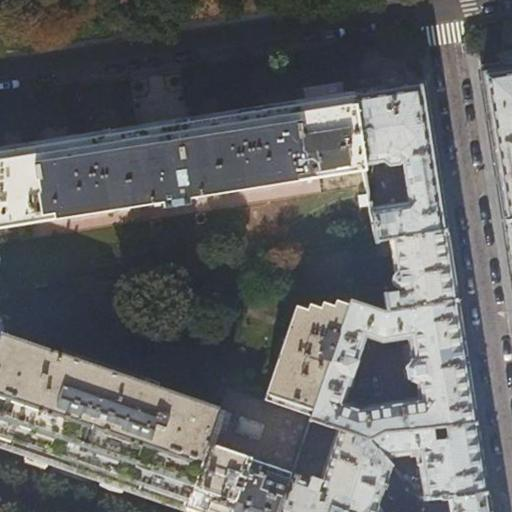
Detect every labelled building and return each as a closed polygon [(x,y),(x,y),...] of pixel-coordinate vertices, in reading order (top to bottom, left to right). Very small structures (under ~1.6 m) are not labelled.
[(511,68),(480,73),(490,134),(504,221),(511,219),(511,68)] [(387,88),(352,93),(373,236),(374,241),(445,230),(432,148),(422,83),(387,88)] [(14,146),(0,148),(0,227),(159,203),(160,209),(184,205),(183,199),(363,171),(352,93),(275,105),(161,123),(14,146)] [(450,267),(445,230),(374,241),(376,257),(391,255),(393,272),(391,273),(392,276),(390,278),(390,282),(393,286),(395,287),(399,288),(402,287),(402,291),(382,295),(385,312),(386,312),(456,300),(450,267)] [(47,356),(0,339),(0,443),(78,471),(158,498),(183,507),(181,511),(277,511),(290,475),(309,419),(349,300),(291,312),(260,406),(222,393),(215,415),(165,398),(168,390),(49,350),(47,356)] [(385,312),(349,300),(309,419),(336,428),(366,438),(368,439),(475,423),(465,362),(456,300),(386,312),(385,312)] [(480,458),(475,423),(368,439),(384,457),(417,453),(421,480),(416,480),(407,471),(402,477),(421,499),(448,496),(485,492),(480,458)] [(342,511),(366,438),(336,428),(320,479),(312,476),(310,481),(290,475),(277,511),(342,511)] [(384,457),(368,439),(366,438),(342,511),(380,511),(379,508),(376,506),(391,464),(384,457)] [(488,511),(485,492),(448,496),(450,511),(488,511)]
